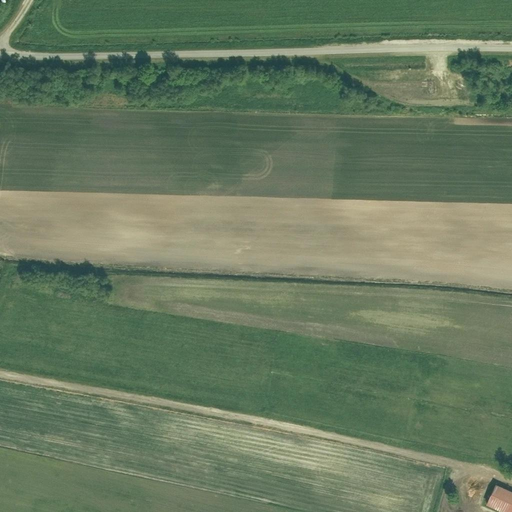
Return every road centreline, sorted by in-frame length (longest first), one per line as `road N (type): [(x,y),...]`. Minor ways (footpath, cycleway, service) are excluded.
road 1 (track): [(0,376),(263,422),(492,476),(473,511)]
road 2 (unclassified): [(511,45),(0,46)]
road 3 (track): [(283,48),(377,85),(423,84)]
